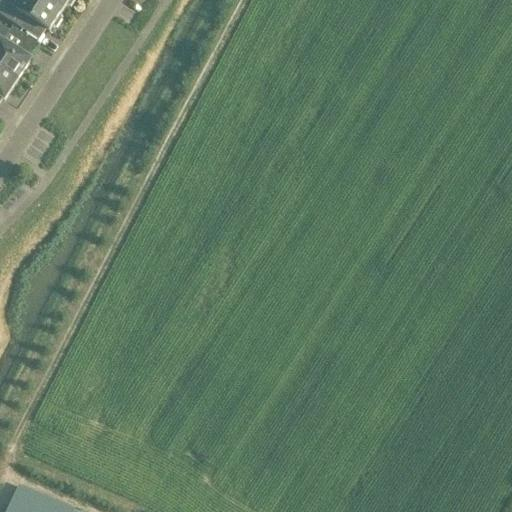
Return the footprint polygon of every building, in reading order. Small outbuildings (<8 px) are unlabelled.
[(63,13),(42,0),(22,0),(16,3),(12,9),(0,1),(0,17),(20,31),(25,24),(31,22),(49,34),(52,29),(57,29),(62,21),(59,18),(63,13)] [(42,0),(63,13),(66,8),(70,9),(75,1),(74,0),(42,0)] [(0,71),(17,82),(30,62),(2,44),(9,33),(0,27),(0,71)] [(4,103),(17,82),(0,71),(0,105),(2,101),(4,103)] [(73,511),(18,488),(7,511),(73,511)]
